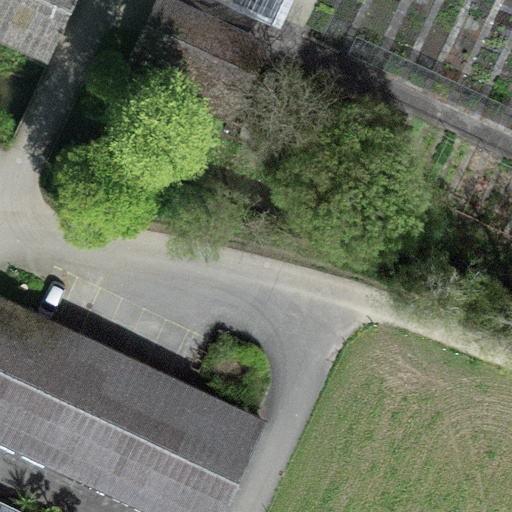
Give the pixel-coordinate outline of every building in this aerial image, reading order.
[(73,0),(0,0),(0,49),(42,69),(73,0)] [(252,0),(289,16),(296,0),(252,0)] [(221,132),(258,55),(155,7),(118,84),(221,132)] [(511,162),(340,84),(314,142),(511,233),(511,162)] [(0,451),(134,511),(213,511),(251,430),(0,316),(0,451)]
